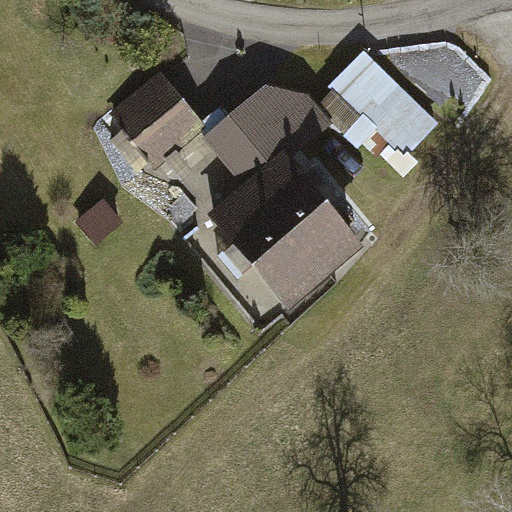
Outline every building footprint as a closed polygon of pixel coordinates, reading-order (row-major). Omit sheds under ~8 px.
[(441,127),(366,57),(333,91),(338,95),(320,115),(335,129),(371,163),(389,144),(408,162),(441,127)] [(158,76),(110,117),(156,172),(204,131),(158,76)] [(284,159),(293,169),(335,129),(320,115),(305,97),(269,89),(206,145),(243,193),(284,159)] [(284,159),(243,193),(210,220),(240,257),(290,317),(365,256),(293,169),(284,159)] [(76,225),(96,249),(122,227),(102,204),(76,225)]
